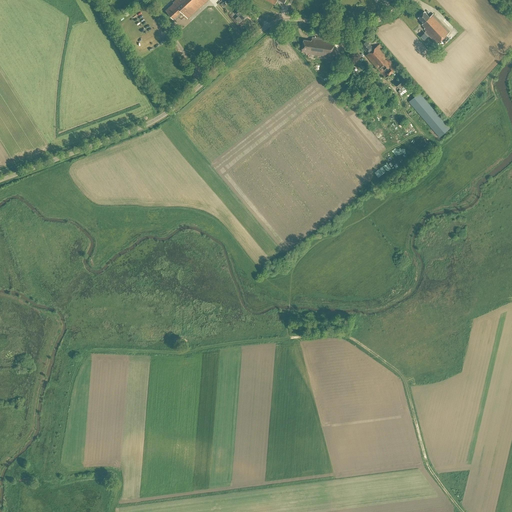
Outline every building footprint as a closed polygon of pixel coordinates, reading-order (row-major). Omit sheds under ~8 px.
[(187,19),(208,0),(176,0),(177,0),(165,11),(173,19),(181,12),(187,19)] [(240,8),(235,13),(238,16),(235,19),(239,23),(242,19),(243,20),(248,16),(240,8)] [(437,45),(449,33),(432,14),(429,18),(423,12),(418,18),(423,23),(422,25),(425,28),(424,29),(426,31),(425,32),(437,45)] [(332,57),(335,41),(311,37),(311,41),(303,40),(302,51),(305,52),(305,54),(314,55),(332,57)] [(385,79),(397,68),(378,46),(373,49),(366,41),(361,46),(364,49),(363,50),(367,54),(365,56),(385,79)] [(399,89),(409,81),(404,75),(395,83),(399,89)] [(402,95),(412,87),(408,83),(398,91),(402,95)] [(419,93),(409,102),(439,137),(450,128),(419,93)]
